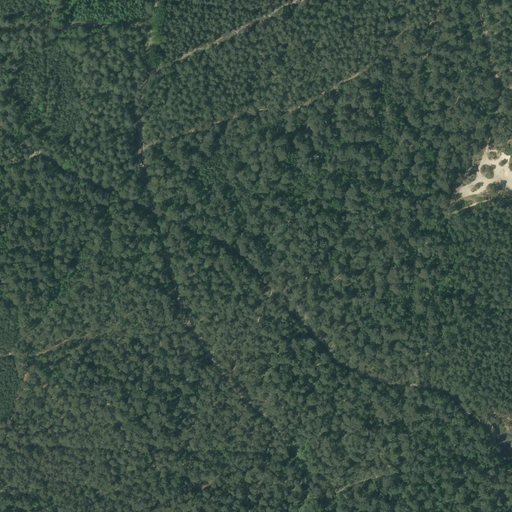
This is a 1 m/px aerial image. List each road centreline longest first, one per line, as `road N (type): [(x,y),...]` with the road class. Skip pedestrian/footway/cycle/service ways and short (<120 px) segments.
road 1 (track): [(153,209),(218,238),(347,361),(448,395),(477,422),(511,421)]
road 2 (track): [(437,0),(429,26),(404,31),(358,72),(295,108),(138,147)]
road 3 (track): [(295,453),(0,439)]
road 4 (track): [(144,82),(298,0)]
road 5 (track): [(0,23),(152,19)]
road 6 (track): [(153,209),(134,103),(144,82)]
road 7 (track): [(38,152),(153,209)]
